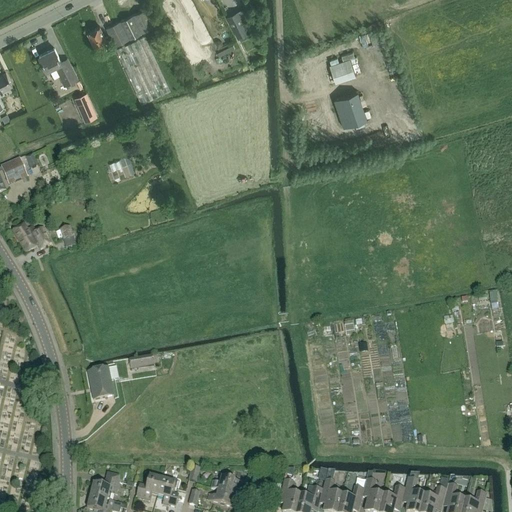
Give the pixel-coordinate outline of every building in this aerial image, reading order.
[(257,0),(253,0),(244,5),(247,11),(260,4),(257,0)] [(132,16),(121,21),(105,29),(115,47),(141,34),(157,26),(147,8),(132,16)] [(227,17),(238,39),(254,31),(243,9),(227,17)] [(105,51),(110,49),(107,41),(100,27),(88,33),(95,47),(101,44),(105,51)] [(142,106),(171,92),(145,37),(116,51),(142,106)] [(49,70),(56,67),(61,76),(62,75),(67,85),(78,79),(67,59),(61,62),(55,49),(39,57),(43,65),(46,64),(49,70)] [(356,76),(350,59),(329,66),(336,83),(356,76)] [(0,93),(12,87),(6,73),(0,76),(0,93)] [(358,93),(335,100),(344,127),(367,120),(358,93)] [(96,117),(88,99),(86,94),(75,99),(77,104),(85,122),(87,121),(96,117)] [(318,107),(328,104),(325,97),(316,100),(318,107)] [(32,155),(25,158),(30,170),(38,166),(32,155)] [(20,180),(21,181),(27,178),(19,159),(0,167),(8,186),(15,183),(14,182),(20,180)] [(27,224),(13,232),(25,253),(35,247),(37,245),(40,250),(51,244),(42,228),(36,232),(33,227),(30,229),(27,224)] [(75,246),(70,227),(59,230),(59,232),(55,233),(58,240),(61,239),(62,242),(63,242),(65,249),(75,246)] [(154,366),(152,355),(128,359),(130,370),(154,366)] [(93,401),(113,397),(108,370),(87,374),(93,401)] [(341,442),(348,441),(346,432),(339,434),(341,442)] [(188,482),(196,484),(199,470),(192,468),(188,482)] [(156,497),(161,480),(149,477),(146,487),(139,486),(136,498),(142,500),(142,501),(149,503),(150,496),(156,497)] [(217,491),(235,496),(238,482),(221,478),(219,484),(212,482),(210,490),(217,491)] [(169,482),(161,480),(156,497),(163,499),(161,506),(168,508),(168,507),(175,508),(178,496),(173,495),(175,490),(177,481),(169,479),(169,482)] [(407,480),(404,492),(401,504),(407,505),(405,511),(419,511),(423,497),(414,495),(417,482),(407,480)] [(89,497),(109,502),(110,495),(116,497),(119,484),(105,481),(104,487),(93,484),(89,497)] [(133,484),(127,482),(125,490),(131,491),(131,489),(133,484)] [(322,491),(321,492),(322,492),(319,504),(325,505),(322,511),(337,511),(341,498),(331,495),(334,484),(324,482),(322,491)] [(365,482),(362,492),(363,492),(361,497),(362,498),(367,499),(364,511),(378,511),(382,497),(383,493),(374,490),(375,484),(365,482)] [(283,483),(278,504),(283,506),(281,511),(296,511),(299,498),(290,496),(293,485),(283,483)] [(300,498),(296,511),(310,511),(311,511),(317,511),(318,510),(319,504),(320,500),(322,492),(321,492),(322,491),(308,487),(307,493),(305,500),(300,498)] [(447,487),(446,492),(442,508),(448,509),(447,511),(461,511),(464,502),(454,500),(457,489),(447,487)] [(341,498),(337,511),(358,511),(362,498),(361,497),(363,492),(362,492),(353,489),(350,500),(341,498)] [(382,497),(378,511),(392,511),(393,511),(399,511),(401,504),(404,492),(394,489),(392,500),(382,497)] [(433,500),(423,497),(419,511),(441,511),(442,508),(446,492),(436,489),(433,500)] [(199,494),(191,491),(188,505),(196,508),(199,494)] [(217,491),(215,498),(209,496),(207,502),(232,509),(235,496),(217,491)] [(464,502),(461,511),(482,511),(486,496),(476,494),(474,505),(464,502)] [(109,502),(89,497),(86,510),(93,511),(119,511),(121,505),(109,502)]
